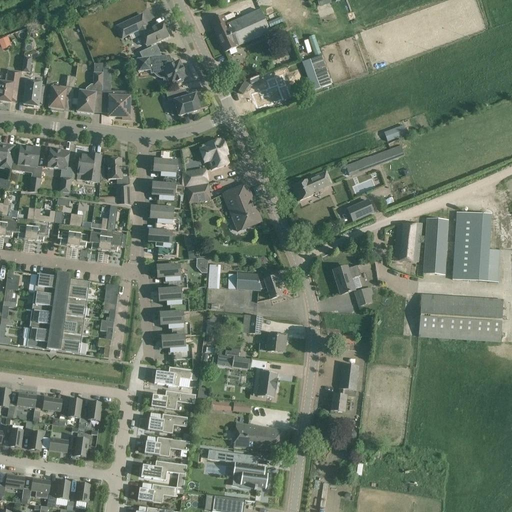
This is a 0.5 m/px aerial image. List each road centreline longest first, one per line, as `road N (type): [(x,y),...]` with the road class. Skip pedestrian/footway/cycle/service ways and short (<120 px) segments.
road 1 (unclassified): [(292,511),(311,308),(231,116)]
road 2 (track): [(297,262),(511,169)]
road 3 (residential): [(116,478),(129,396),(0,376)]
road 4 (residential): [(0,118),(144,138)]
road 5 (residential): [(1,256),(142,274)]
road 6 (residential): [(142,274),(144,138)]
road 7 (unclassified): [(231,116),(178,0)]
